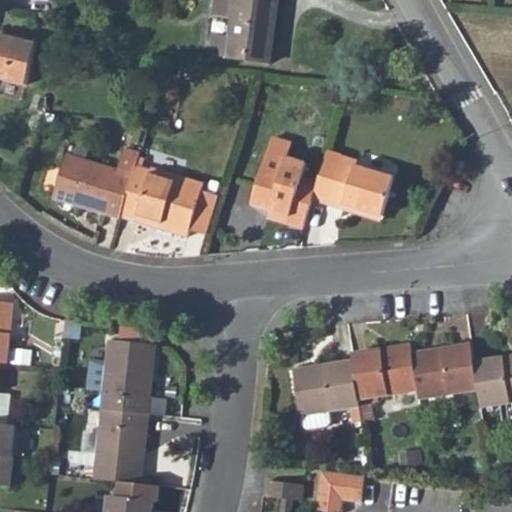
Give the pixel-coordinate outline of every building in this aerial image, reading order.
[(208,55),(225,58),(264,62),(268,32),(273,32),(277,0),(214,0),(213,14),(214,14),(230,17),(227,38),(210,36),(208,55)] [(270,63),(273,32),(268,32),(264,62),(270,63)] [(0,96),(19,102),(33,59),(0,49),(0,96)] [(55,190),(120,215),(121,213),(140,164),(143,153),(126,147),(119,165),(71,147),(55,190)] [(326,197),(325,201),(341,208),(343,204),(380,218),(394,181),(358,166),(359,162),(343,156),(326,150),(325,154),(316,178),(311,192),(326,197)] [(266,211),(299,224),(311,192),(316,178),(301,173),(306,161),(287,153),(285,158),(269,152),(257,186),(273,193),(268,204),(266,211)] [(148,155),(143,153),(140,164),(144,165),(148,155)] [(144,165),(140,164),(121,213),(137,218),(139,214),(158,221),(156,226),(184,236),(187,229),(201,193),(205,185),(155,166),(155,169),(144,165)] [(253,198),(268,204),(273,193),(257,186),(253,198)] [(187,229),(201,234),(214,198),(201,193),(187,229)] [(137,218),(156,226),(158,221),(139,214),(137,218)] [(0,357),(3,357),(9,296),(0,295),(0,357)] [(148,337),(104,333),(99,382),(99,385),(144,391),(150,338),(148,337)] [(359,398),(419,391),(414,349),(413,344),(353,351),(354,357),(359,398)] [(420,396),(478,391),(474,358),(472,344),(414,349),(419,391),(420,396)] [(14,347),(13,360),(32,362),(33,349),(14,347)] [(511,355),(474,358),(478,391),(479,404),(511,401),(511,355)] [(302,410),(359,403),(359,398),(354,357),(296,363),(302,410)] [(0,416),(5,417),(9,386),(0,385),(0,416)] [(99,385),(97,400),(143,405),(160,407),(162,389),(145,387),(144,391),(99,385)] [(97,400),(90,471),(118,473),(136,475),(143,405),(97,400)] [(0,477),(9,478),(16,418),(5,417),(0,416),(0,477)] [(318,509),(344,511),(345,498),(366,500),(368,472),(321,468),(318,509)] [(151,511),(152,509),(153,494),(157,494),(159,478),(136,475),(118,473),(116,489),(108,488),(105,511),(151,511)] [(269,481),(267,497),(282,498),(291,499),(302,500),(303,485),(269,481)] [(282,498),(280,511),(289,511),(291,499),(282,498)]
